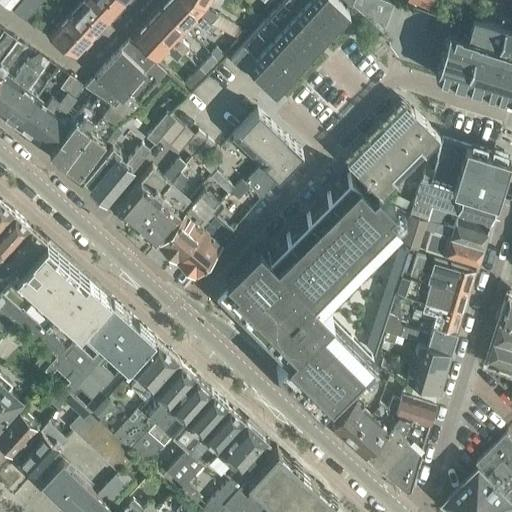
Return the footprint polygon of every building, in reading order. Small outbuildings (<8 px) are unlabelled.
[(25,18),(40,0),(20,0),(12,9),(25,18)] [(79,0),(69,12),(94,34),(110,17),(91,0),(79,0)] [(91,0),(110,17),(125,0),(91,0)] [(186,0),(164,0),(161,4),(185,27),(193,19),(204,29),(211,21),(199,12),(186,0)] [(186,0),(199,12),(211,21),(217,13),(204,6),(207,0),(186,0)] [(338,0),(281,0),(230,56),(244,69),(248,65),(275,91),(349,10),(338,0)] [(352,0),(351,4),(351,5),(382,33),(394,0),(352,0)] [(177,35),(185,27),(161,4),(147,19),(182,52),(188,45),(177,35)] [(77,53),(94,34),(69,12),(48,34),(77,53)] [(239,36),(245,29),(239,24),(218,14),(211,21),(239,36)] [(511,18),(503,16),(501,25),(511,28),(511,18)] [(451,22),(448,31),(511,50),(511,28),(501,25),(480,19),(474,17),(470,28),(451,22)] [(165,48),(176,59),(182,52),(147,19),(132,34),(156,57),(165,48)] [(24,42),(3,28),(0,32),(0,75),(3,71),(24,42)] [(442,50),(435,74),(454,79),(455,74),(463,76),(461,82),(469,84),(471,78),(479,81),(477,87),(510,97),(511,91),(511,50),(448,31),(442,50)] [(378,36),(368,46),(379,56),(388,47),(378,36)] [(165,69),(154,59),(154,60),(129,37),(94,74),(95,75),(86,83),(85,82),(84,83),(113,104),(116,101),(129,114),(140,102),(137,99),(165,69)] [(224,52),(216,45),(210,51),(212,52),(218,58),(224,52)] [(39,59),(32,69),(39,73),(45,64),(39,59)] [(204,72),(209,67),(204,61),(198,67),(204,72)] [(13,78),(3,71),(0,75),(0,109),(30,70),(23,64),(13,78)] [(190,86),(204,72),(198,67),(198,66),(183,81),(190,86)] [(37,75),(31,70),(30,70),(0,109),(0,113),(15,124),(37,96),(27,88),(37,75)] [(76,79),(70,74),(62,84),(69,88),(76,79)] [(81,82),(77,79),(69,89),(77,95),(82,88),(81,82)] [(76,98),(67,92),(59,102),(32,137),(49,149),(71,121),(62,114),(76,98)] [(47,103),(37,96),(15,124),(32,137),(59,102),(51,96),(47,103)] [(232,133),(255,154),(280,128),(257,106),(232,133)] [(355,166),(359,170),(371,182),(381,192),(439,133),(414,108),(355,166)] [(74,118),(71,121),(49,149),(49,150),(50,151),(50,150),(64,160),(99,115),(91,109),(81,123),(74,118)] [(175,117),(169,112),(167,111),(145,136),(154,143),(175,117)] [(77,171),(78,172),(114,126),(100,114),(99,115),(64,160),(63,161),(64,162),(65,161),(78,171),(77,171)] [(158,138),(167,146),(182,127),(173,120),(158,138)] [(167,146),(176,154),(180,149),(192,135),(182,127),(167,146)] [(262,161),(278,176),(302,149),(280,128),(255,154),(262,161)] [(180,149),(189,156),(204,138),(196,130),(192,135),(180,149)] [(436,163),(430,181),(496,201),(505,171),(510,157),(476,147),(470,145),(442,136),(437,157),(436,163)] [(204,138),(189,156),(198,163),(200,162),(213,145),(204,138)] [(102,153),(83,176),(90,182),(90,183),(91,185),(92,184),(103,194),(105,196),(106,194),(128,167),(131,170),(150,148),(141,141),(125,160),(117,152),(119,149),(111,142),(106,148),(104,147),(100,151),(102,153)] [(210,171),(216,165),(208,156),(202,162),(210,171)] [(171,180),(186,163),(179,157),(164,174),(171,180)] [(278,176),(262,161),(245,180),(262,194),(278,176)] [(201,182),(210,172),(200,162),(198,163),(190,172),(201,182)] [(116,205),(136,222),(169,182),(171,180),(152,164),(116,205)] [(422,178),(430,181),(433,169),(426,167),(422,178)] [(225,177),(216,169),(210,175),(219,183),(225,177)] [(236,285),(226,296),(287,357),(277,367),(320,410),(373,357),(321,305),(402,223),(388,209),(393,204),(381,192),(371,182),(366,187),(350,171),(269,253),(259,242),(226,275),(236,285)] [(225,177),(219,183),(227,192),(234,186),(225,177)] [(230,190),(237,197),(248,186),(241,179),(230,190)] [(431,204),(447,209),(490,223),(496,201),(430,181),(420,179),(416,194),(433,200),(431,204)] [(188,199),(169,183),(169,182),(136,222),(155,238),(188,199)] [(222,201),(204,186),(159,239),(162,242),(161,243),(170,251),(171,250),(177,255),(222,201)] [(416,194),(410,212),(427,217),(431,204),(433,200),(416,194)] [(0,225),(14,209),(13,207),(12,208),(0,197),(0,225)] [(222,201),(177,255),(183,260),(182,261),(192,269),(193,268),(195,270),(232,226),(218,215),(214,212),(223,202),(222,201)] [(427,218),(442,222),(447,209),(431,204),(427,217),(427,218)] [(30,223),(14,209),(0,225),(0,255),(29,224),(30,223)] [(424,227),(427,218),(427,217),(410,212),(401,241),(418,246),(424,227)] [(442,222),(427,218),(424,227),(450,235),(483,246),(489,226),(456,216),(453,226),(442,222)] [(35,228),(30,223),(29,224),(0,255),(0,287),(45,237),(44,235),(44,236),(35,228)] [(428,249),(477,265),(483,246),(450,235),(447,244),(435,241),(433,246),(429,245),(428,249)] [(15,316),(56,352),(109,293),(46,237),(0,289),(0,305),(14,318),(15,316)] [(405,259),(408,249),(398,245),(394,255),(405,259)] [(425,255),(417,253),(410,273),(419,276),(422,267),(425,255)] [(392,262),(403,266),(405,259),(394,255),(392,262)] [(430,278),(469,290),(475,271),(433,258),(430,269),(422,267),(419,276),(421,277),(429,279),(430,278)] [(403,266),(392,262),(390,269),(400,273),(401,270),(403,266)] [(390,269),(388,276),(398,279),(400,273),(390,269)] [(421,277),(419,276),(410,273),(401,270),(399,278),(398,279),(396,285),(396,286),(395,289),(413,295),(463,310),(469,290),(430,278),(429,279),(426,292),(417,289),(421,277)] [(388,276),(385,283),(396,286),(396,285),(398,279),(388,276)] [(385,283),(383,289),(394,293),(394,292),(395,289),(396,286),(385,283)] [(383,289),(381,296),(391,300),(394,293),(383,289)] [(432,322),(457,330),(463,310),(413,295),(395,289),(394,292),(394,293),(391,300),(389,306),(389,307),(389,308),(388,309),(402,313),(432,322)] [(502,317),(511,319),(511,291),(510,290),(510,292),(502,316),(502,317)] [(145,328),(146,327),(109,293),(56,352),(53,356),(44,366),(64,385),(73,393),(89,407),(127,365),(155,335),(154,334),(152,335),(145,328)] [(381,296),(379,303),(389,306),(391,300),(381,296)] [(379,303),(377,310),(387,313),(388,309),(389,308),(389,307),(389,306),(379,303)] [(385,329),(396,332),(418,339),(419,339),(451,349),(457,330),(432,322),(429,332),(399,323),(402,313),(388,309),(387,313),(387,314),(385,320),(384,321),(383,327),(382,328),(385,329)] [(377,310),(374,316),(385,320),(387,314),(387,313),(377,310)] [(374,316),(372,323),(383,327),(384,321),(385,320),(374,316)] [(511,319),(502,317),(502,318),(496,337),(495,338),(511,343),(511,319)] [(372,323),(370,330),(380,333),(382,328),(383,327),(372,323)] [(383,338),(393,341),(396,332),(385,329),(383,338)] [(368,337),(378,340),(380,333),(370,330),(368,337)] [(165,344),(155,335),(127,365),(137,375),(134,378),(140,384),(143,380),(152,388),(179,358),(180,357),(168,347),(165,345),(165,344)] [(378,340),(368,337),(366,342),(374,351),(378,340)] [(511,343),(495,338),(495,339),(490,358),(489,358),(489,360),(490,360),(490,361),(510,367),(508,375),(511,376),(511,343)] [(445,369),(451,349),(418,339),(411,359),(445,369)] [(36,360),(44,366),(53,356),(46,350),(36,360)] [(386,366),(391,353),(384,351),(380,363),(386,366)] [(129,444),(144,428),(195,372),(194,371),(194,372),(191,369),(179,358),(152,388),(128,413),(113,430),(129,445),(129,444)] [(438,389),(445,369),(411,359),(405,379),(438,389)] [(0,420),(20,397),(7,386),(11,382),(0,372),(0,420)] [(196,373),(195,372),(144,428),(129,444),(146,459),(172,430),(211,387),(207,383),(207,384),(203,380),(199,376),(198,376),(195,373),(196,373)] [(355,395),(332,421),(365,450),(401,413),(389,409),(376,397),(385,382),(375,373),(355,395)] [(73,393),(64,385),(50,400),(59,408),(66,400),(73,393)] [(172,430),(188,445),(227,401),(211,387),(172,430)] [(405,415),(428,423),(435,401),(402,389),(395,411),(405,415)] [(242,414),(241,414),(229,403),(227,401),(188,445),(166,469),(182,483),(207,455),(243,415),(242,414)] [(40,422),(21,405),(0,428),(0,442),(1,444),(5,444),(13,451),(40,422)] [(70,424),(73,428),(117,469),(97,490),(111,504),(136,477),(122,463),(134,451),(129,445),(113,430),(87,405),(70,424)] [(365,450),(382,466),(408,438),(401,427),(405,415),(401,413),(365,450)] [(266,435),(266,436),(246,418),(246,417),(244,415),(243,415),(207,455),(230,476),(203,506),(209,511),(214,511),(216,511),(253,470),(245,464),(269,437),(266,435)] [(420,449),(428,423),(405,415),(401,427),(408,438),(420,449)] [(53,439),(41,428),(17,455),(18,457),(18,460),(23,466),(27,464),(35,472),(63,442),(56,436),(53,439)] [(511,511),(511,436),(506,430),(476,460),(480,464),(446,498),(460,511),(511,511)] [(413,474),(413,473),(420,449),(408,438),(382,466),(383,466),(382,466),(384,467),(396,478),(397,479),(404,485),(405,486),(410,484),(410,483),(413,474)] [(276,444),(253,470),(216,511),(217,511),(332,511),(333,511),(332,510),(330,511),(323,511),(320,509),(333,495),(331,493),(328,497),(323,493),(326,489),(301,466),(298,470),(293,465),(296,462),(294,460),(291,464),(286,459),(289,456),(276,444)] [(103,511),(110,505),(62,459),(42,479),(77,511),(103,511)] [(152,511),(160,504),(152,497),(142,507),(131,497),(117,511),(152,511)]
